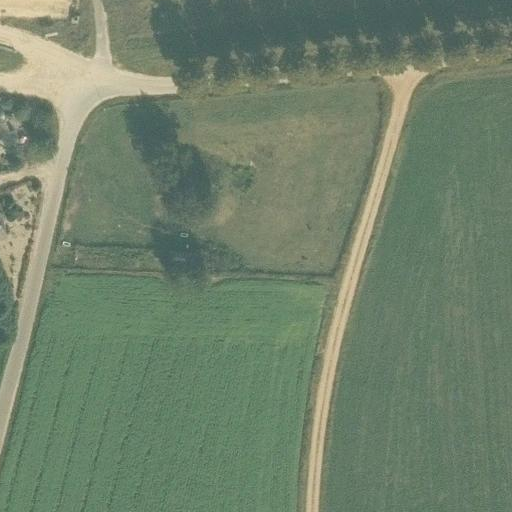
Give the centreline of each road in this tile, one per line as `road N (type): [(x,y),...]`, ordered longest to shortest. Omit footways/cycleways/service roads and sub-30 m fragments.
road 1 (unclassified): [(0,408),(83,98),(104,87),(185,86),(511,49)]
road 2 (track): [(311,511),(322,402),(404,61)]
